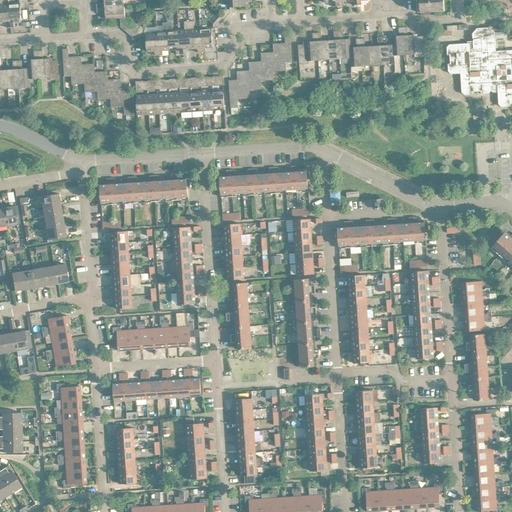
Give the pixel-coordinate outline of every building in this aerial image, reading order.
[(2,0),(0,0),(0,22),(7,23),(7,27),(11,27),(9,3),(3,4),(2,0)] [(419,0),(421,12),(435,11),(435,15),(452,14),(451,0),(419,0)] [(20,3),(9,3),(11,27),(14,27),(14,22),(22,22),(21,7),(20,3)] [(106,19),(121,18),(125,17),(124,6),(97,8),(97,12),(102,12),(106,12),(106,19)] [(221,14),(226,18),(231,11),(231,9),(226,9),(221,14)] [(125,17),(121,18),(121,27),(122,27),(126,30),(134,21),(129,17),(125,17)] [(217,28),(222,21),(218,18),(213,23),(214,28),(217,28)] [(185,29),(179,30),(180,53),(184,53),(184,49),(191,48),(189,20),(184,21),(185,29)] [(194,20),(189,20),(191,48),(198,48),(198,52),(202,52),(200,28),(194,29),(194,20)] [(163,31),(157,31),(159,55),(162,55),(162,50),(169,50),(168,22),(163,22),(163,31)] [(172,22),(168,22),(169,50),(176,49),(177,54),(180,53),(179,30),(173,30),(172,22)] [(133,37),(147,36),(146,32),(147,32),(146,28),(142,28),(138,24),(129,33),(133,37)] [(408,26),(403,27),(405,54),(415,53),(415,56),(424,55),(423,36),(415,37),(415,34),(408,35),(408,31),(408,26)] [(393,36),(393,44),(394,55),(405,54),(403,27),(399,27),(399,31),(400,35),(393,36)] [(511,49),(496,51),(495,32),(489,27),(478,28),(473,33),(473,42),(450,44),(447,47),(448,54),(450,54),(451,63),(448,63),(449,71),(452,73),(461,73),(462,92),(465,94),(472,94),(472,91),(481,91),(481,93),(482,93),(489,93),(491,90),(498,90),(499,104),(502,106),(509,106),(509,103),(511,103),(511,49)] [(211,28),(200,28),(202,52),(205,52),(205,47),(213,47),(211,28)] [(340,58),(351,58),(350,47),(351,47),(350,39),(343,39),(343,35),(343,30),(338,31),(340,58)] [(146,32),(147,36),(147,51),(155,50),(155,55),(159,55),(157,31),(147,32),(146,32)] [(329,59),(340,58),(338,31),(334,31),(334,36),(335,36),(335,40),(328,40),(329,59)] [(308,60),(319,60),(317,32),(312,32),(313,37),(313,41),(306,41),(306,44),(299,44),(300,63),(308,63),(308,60)] [(319,60),(329,59),(328,40),(321,40),(321,36),(322,36),(321,32),(317,32),(319,60)] [(286,43),(278,43),(280,70),(286,70),(286,62),(292,61),(290,34),(286,34),(286,43)] [(378,45),(372,46),(373,65),(384,64),(382,36),(378,37),(378,41),(378,45)] [(386,36),(382,36),(384,64),(395,63),(394,55),(393,44),(387,45),(386,41),(387,41),(386,36)] [(351,58),(351,66),(362,65),(360,38),(356,38),(356,43),(357,43),(357,47),(351,47),(350,47),(351,58)] [(365,38),(360,38),(362,65),(373,65),(372,46),(365,46),(365,42),(365,38)] [(274,52),(266,52),(268,80),(274,79),(274,71),(280,70),(278,43),(274,44),(274,52)] [(72,84),(79,83),(77,56),(69,56),(68,48),(63,48),(65,76),(72,75),(72,84)] [(28,59),(29,68),(30,78),(40,78),(39,50),(34,50),(34,55),(35,55),(35,59),(28,59)] [(43,50),(39,50),(40,78),(51,77),(51,80),(59,79),(58,60),(50,60),(50,58),(43,58),(43,54),(43,50)] [(262,61),(254,62),(256,89),(262,88),(262,80),(268,80),(266,52),(261,53),(262,61)] [(85,91),(92,91),(90,64),(82,64),(81,56),(77,56),(79,83),(85,83),(85,91)] [(14,69),(7,69),(9,88),(19,88),(18,60),(13,60),(13,65),(14,65),(14,69)] [(22,60),(18,60),(19,88),(30,87),(30,78),(29,68),(22,68),(22,64),(22,60)] [(0,61),(0,88),(9,88),(7,69),(1,70),(0,66),(1,66),(0,61)] [(250,70),(242,71),(244,98),(250,98),(249,89),(256,89),(254,62),(249,62),(250,70)] [(99,99),(105,99),(103,71),(95,72),(94,63),(90,64),(92,91),(98,91),(99,99)] [(112,107),(118,106),(116,79),(108,79),(108,71),(103,71),(105,99),(111,98),(112,107)] [(244,98),(242,71),(237,71),(238,79),(230,80),(231,107),(238,107),(237,98),(244,98)] [(116,79),(118,106),(124,106),(125,114),(131,114),(130,86),(121,87),(121,79),(116,79)] [(213,90),(202,91),(203,110),(214,109),(213,90)] [(224,90),(213,90),(214,109),(225,109),(224,90)] [(202,91),(191,92),(192,111),(203,110),(202,91)] [(180,92),(169,93),(171,112),(181,111),(180,92)] [(191,92),(180,92),(181,111),(192,111),(191,92)] [(169,93),(159,94),(160,113),(171,112),(169,93)] [(159,94),(148,95),(149,114),(160,113),(159,94)] [(149,114),(148,95),(137,95),(138,114),(149,114)] [(270,173),(264,174),(265,194),(308,191),(308,180),(311,180),(310,170),(300,171),(300,165),(291,166),(292,172),(278,173),(278,166),(270,167),(270,173)] [(265,194),(264,174),(257,174),(257,168),(248,168),(249,175),(235,175),(235,169),(227,170),(227,176),(217,177),(218,186),(221,186),(221,197),(265,194)] [(150,181),(144,182),(145,202),(189,199),(188,188),(191,188),(190,178),(180,179),(180,173),(171,173),(172,180),(159,181),(158,174),(150,175),(150,181)] [(145,202),(144,182),(137,182),(137,176),(128,176),(129,183),(116,183),(115,177),(111,177),(107,178),(107,184),(97,185),(98,194),(101,194),(102,204),(145,202)] [(41,196),(43,207),(60,204),(59,193),(41,196)] [(27,197),(20,198),(21,206),(26,205),(26,204),(28,202),(27,197)] [(43,207),(45,217),(62,214),(60,204),(43,207)] [(15,205),(4,207),(7,225),(18,223),(15,205)] [(45,217),(47,228),(64,225),(62,214),(45,217)] [(388,224),(381,225),(383,245),(426,242),(426,231),(428,231),(428,222),(418,222),(418,216),(409,217),(410,223),(396,224),(396,218),(388,218),(388,224)] [(293,220),(294,231),(311,230),(311,218),(293,220)] [(383,245),(381,225),(375,225),(374,219),(370,219),(366,220),(366,226),(353,227),(353,220),(349,221),(344,221),(345,227),(335,228),(336,237),(339,237),(339,248),(383,245)] [(223,224),(224,235),(241,234),(241,223),(223,224)] [(64,225),(47,228),(48,239),(66,236),(64,225)] [(173,228),(174,239),(191,238),(190,226),(173,228)] [(294,231),(295,241),(312,240),(311,230),(294,231)] [(491,247),(511,265),(511,234),(510,237),(502,230),(496,237),(498,239),(491,247)] [(110,232),(111,243),(128,242),(128,231),(110,232)] [(224,235),(225,246),(242,245),(241,234),(224,235)] [(174,239),(175,249),(192,248),(191,238),(174,239)] [(295,241),(296,252),(313,251),(312,240),(295,241)] [(111,243),(112,254),(129,253),(128,242),(111,243)] [(225,246),(225,257),(243,256),(242,245),(225,246)] [(175,249),(175,260),(193,259),(192,248),(175,249)] [(296,252),(296,263),(314,262),(313,251),(296,252)] [(112,254),(113,264),(130,263),(129,253),(112,254)] [(225,257),(226,268),(244,267),(243,256),(225,257)] [(175,260),(176,271),(193,270),(193,259),(175,260)] [(314,262),(296,263),(297,274),(314,273),(314,262)] [(113,264),(113,275),(131,274),(130,263),(113,264)] [(66,264),(55,265),(58,283),(69,281),(66,264)] [(55,265),(44,267),(47,285),(58,283),(55,265)] [(44,267),(34,269),(37,287),(47,285),(44,267)] [(244,267),(226,268),(227,279),(244,278),(244,267)] [(34,269),(23,271),(26,289),(37,287),(34,269)] [(176,271),(177,282),(194,281),(193,270),(176,271)] [(411,271),(412,282),(429,281),(428,270),(411,271)] [(26,289),(23,271),(12,273),(15,290),(26,289)] [(383,280),(379,280),(380,285),(386,284),(385,278),(390,277),(389,273),(383,273),(383,280)] [(113,275),(114,286),(131,285),(131,274),(113,275)] [(348,275),(348,287),(366,286),(365,274),(348,275)] [(295,279),(296,301),(300,366),(314,365),(314,358),(320,358),(319,349),(313,350),(312,336),(321,336),(321,328),(312,328),(311,315),(317,315),(316,306),(310,307),(309,293),(315,293),(315,285),(309,285),(308,278),(295,279)] [(177,282),(177,293),(195,291),(194,281),(177,282)] [(412,282),(412,293),(430,292),(429,281),(412,282)] [(462,282),(463,294),(490,293),(490,288),(485,288),(485,289),(482,290),(482,281),(462,282)] [(234,290),(228,290),(228,299),(235,298),(235,312),(227,312),(227,320),(236,320),(237,333),(231,334),(231,342),(237,341),(238,348),(252,348),(247,282),(234,283),(234,290)] [(114,286),(115,297),(132,296),(131,285),(114,286)] [(348,287),(349,297),(366,296),(366,286),(348,287)] [(195,291),(177,293),(178,304),(195,303),(195,291)] [(412,293),(413,304),(430,303),(430,292),(412,293)] [(463,294),(464,306),(483,305),(483,297),(486,297),(486,298),(490,297),(490,293),(463,294)] [(132,296),(115,297),(115,308),(133,307),(132,296)] [(349,297),(350,308),(367,307),(366,296),(349,297)] [(413,304),(414,315),(431,314),(430,303),(413,304)] [(464,306),(464,318),(492,317),(491,312),(487,312),(487,313),(484,313),(483,305),(464,306)] [(350,308),(350,319),(368,318),(367,307),(350,308)] [(414,315),(414,326),(432,324),(431,314),(414,315)] [(42,327),(42,332),(69,327),(67,315),(48,318),(49,327),(46,328),(46,326),(42,327)] [(492,317),(464,318),(465,331),(485,329),(484,321),(488,320),(488,322),(492,321),(492,317)] [(350,319),(351,330),(368,329),(368,318),(350,319)] [(170,319),(165,320),(167,347),(179,346),(177,326),(169,327),(169,324),(170,324),(170,319)] [(162,328),(153,328),(155,348),(167,347),(165,320),(160,320),(160,324),(162,324),(162,328)] [(138,329),(130,330),(131,349),(143,348),(141,321),(136,322),(136,326),(138,326),(138,329)] [(146,321),(141,321),(143,348),(155,348),(153,328),(145,329),(145,325),(146,325),(146,321)] [(186,326),(177,326),(179,346),(191,345),(191,336),(190,329),(194,329),(193,322),(185,322),(186,326)] [(414,326),(415,336),(432,335),(432,324),(414,326)] [(131,349),(130,330),(121,330),(121,326),(113,327),(114,335),(117,334),(118,350),(131,349)] [(51,334),(52,342),(71,339),(69,327),(42,332),(43,337),(48,336),(47,335),(51,334)] [(351,330),(352,340),(369,339),(368,329),(351,330)] [(25,330),(14,332),(17,350),(28,348),(25,330)] [(511,331),(503,342),(511,349),(511,347),(511,331)] [(14,332),(3,334),(6,352),(17,350),(14,332)] [(472,341),(466,342),(467,350),(473,350),(473,356),(474,363),(465,364),(465,372),(474,371),(475,378),(475,384),(469,385),(470,393),(476,393),(476,400),(490,399),(489,388),(485,333),(472,334),(472,341)] [(415,336),(416,347),(433,346),(432,335),(415,336)] [(46,351),(47,355),(73,351),(71,339),(52,342),(53,351),(50,351),(50,350),(46,351)] [(352,340),(353,351),(370,350),(369,339),(352,340)] [(433,346),(416,347),(417,358),(434,357),(433,346)] [(370,350),(353,351),(353,362),(371,361),(370,350)] [(73,351),(47,355),(47,360),(52,359),(52,358),(55,358),(56,366),(76,363),(73,351)] [(35,365),(21,368),(22,374),(36,372),(35,365)] [(189,378),(178,379),(179,396),(190,396),(189,378)] [(200,378),(189,378),(190,396),(201,395),(200,378)] [(178,379),(167,380),(169,397),(179,396),(178,379)] [(167,380),(157,381),(158,398),(169,397),(167,380)] [(146,381),(135,382),(136,399),(147,399),(146,381)] [(157,381),(146,381),(147,399),(158,398),(157,381)] [(135,382),(124,383),(126,400),(136,399),(135,382)] [(61,391),(61,399),(81,398),(80,386),(64,387),(64,383),(57,384),(57,391),(61,391)] [(126,400),(124,383),(113,384),(114,401),(126,400)] [(276,389),(266,390),(267,398),(272,397),(272,396),(277,396),(276,389)] [(355,391),(356,402),(373,401),(373,390),(355,391)] [(305,394),(306,405),(323,404),(322,393),(305,394)] [(54,407),(55,412),(82,410),(81,398),(61,399),(62,408),(59,408),(59,407),(54,407)] [(235,399),(236,410),(253,409),(252,398),(235,399)] [(356,402),(357,413),(374,412),(373,401),(356,402)] [(306,405),(306,416),(324,415),(323,404),(306,405)] [(420,408),(421,419),(438,418),(437,407),(420,408)] [(236,410),(236,421),(254,420),(253,409),(236,410)] [(471,414),(472,427),(491,425),(491,417),(494,417),(494,409),(486,409),(487,413),(471,414)] [(62,415),(63,423),(83,422),(82,410),(55,412),(55,417),(59,416),(59,415),(62,415)] [(0,412),(0,422),(22,422),(21,412),(0,412)] [(357,413),(357,424),(375,422),(374,412),(357,413)] [(306,416),(307,427),(324,426),(324,415),(306,416)] [(494,417),(491,417),(491,425),(499,425),(499,416),(494,417)] [(421,419),(422,430),(439,429),(438,418),(421,419)] [(236,421),(237,432),(254,431),(254,420),(236,421)] [(0,422),(0,432),(22,432),(22,422),(0,422)] [(56,431),(56,436),(83,434),(83,422),(63,423),(64,432),(60,432),(60,431),(56,431)] [(357,424),(358,434),(375,433),(375,422),(357,424)] [(186,424),(187,435),(204,434),(203,423),(186,424)] [(472,427),(472,439),(500,437),(499,432),(495,432),(495,433),(492,434),(491,425),(472,427)] [(307,427),(308,438),(325,437),(324,426),(307,427)] [(116,428),(117,440),(134,438),(133,427),(116,428)] [(422,430),(422,441),(439,440),(439,429),(422,430)] [(237,432),(238,442),(255,441),(254,431),(237,432)] [(0,432),(0,441),(22,441),(22,432),(0,432)] [(358,434),(359,445),(376,444),(375,433),(358,434)] [(64,439),(65,447),(84,446),(83,434),(56,436),(57,441),(61,440),(61,439),(64,439)] [(187,435),(188,446),(205,445),(204,434),(187,435)] [(308,438),(309,449),(326,447),(325,437),(308,438)] [(472,439),(473,450),(493,449),(492,441),(495,441),(496,442),(500,441),(500,437),(472,439)] [(117,440),(118,450),(135,449),(134,438),(117,440)] [(422,441),(423,452),(440,451),(439,440),(422,441)] [(22,441),(0,441),(0,451),(22,451),(22,441)] [(238,442),(239,453),(256,452),(255,441),(238,442)] [(359,445),(360,456),(377,455),(376,444),(359,445)] [(188,446),(188,456),(206,455),(205,445),(188,446)] [(57,455),(58,460),(85,458),(84,446),(65,447),(65,456),(62,456),(62,455),(57,455)] [(309,449),(309,459),(327,458),(326,447),(309,449)] [(118,450),(118,461),(136,460),(135,449),(118,450)] [(473,450),(474,462),(501,461),(501,456),(496,456),(497,457),(493,458),(493,449),(473,450)] [(440,451),(423,452),(424,463),(441,462),(440,451)] [(239,453),(239,464),(257,463),(256,452),(239,453)] [(188,456),(189,467),(206,466),(206,455),(188,456)] [(377,455),(360,456),(360,467),(367,467),(378,466),(377,455)] [(66,463),(66,471),(86,470),(85,458),(58,460),(58,465),(63,464),(62,463),(66,463)] [(327,458),(309,459),(310,470),(327,469),(327,458)] [(118,461),(119,472),(136,471),(136,460),(118,461)] [(474,462),(475,474),(494,473),(494,465),(497,465),(497,466),(502,465),(501,461),(474,462)] [(257,463),(239,464),(240,475),(244,475),(245,483),(262,482),(261,473),(257,473),(257,463)] [(9,465),(0,470),(13,491),(22,486),(9,465)] [(206,466),(189,467),(190,478),(207,477),(206,466)] [(0,470),(0,469),(0,488),(5,496),(13,491),(0,470)] [(86,470),(66,471),(67,479),(63,480),(64,488),(71,487),(71,483),(75,483),(87,482),(86,470)] [(136,471),(119,472),(120,483),(137,482),(136,471)] [(475,474),(476,486),(503,485),(502,480),(498,480),(498,481),(495,481),(494,473),(475,474)] [(419,480),(414,481),(416,508),(428,507),(426,487),(418,488),(418,485),(419,485),(419,480)] [(411,488),(402,489),(404,509),(416,508),(414,481),(409,481),(409,485),(411,485),(411,488)] [(387,490),(379,491),(380,510),(392,509),(390,482),(385,482),(385,487),(387,487),(387,490)] [(395,482),(390,482),(392,509),(404,509),(402,489),(394,490),(394,486),(395,486),(395,482)] [(435,487),(426,487),(428,507),(440,506),(439,490),(443,490),(442,483),(434,483),(435,487)] [(476,486),(476,498),(496,497),(495,489),(499,488),(499,490),(503,489),(503,485),(476,486)] [(380,510),(379,491),(370,491),(370,487),(362,488),(363,495),(366,495),(367,511),(380,510)] [(294,496),(285,497),(286,511),(298,511),(297,488),(292,489),(292,493),(294,493),(294,496)] [(302,488),(297,488),(298,511),(310,511),(309,495),(301,496),(301,493),(302,492),(302,488)] [(270,498),(262,498),(262,511),(274,511),(273,490),(268,490),(268,495),(270,495),(270,498)] [(278,490),(273,490),(274,511),(286,511),(285,497),(277,497),(277,494),(278,494),(278,490)] [(318,495),(309,495),(310,511),(323,511),(322,498),(326,498),(325,490),(317,491),(318,495)] [(262,511),(262,498),(253,499),(253,495),(245,496),(246,503),(249,503),(249,511),(262,511)] [(177,504),(168,505),(168,511),(180,511),(180,496),(175,497),(175,501),(176,501),(177,504)] [(185,496),(180,496),(180,511),(192,511),(192,503),(184,504),(184,500),(185,500),(185,496)] [(161,497),(156,498),(156,511),(168,511),(168,505),(160,505),(160,502),(161,502),(161,497)] [(496,497),(476,498),(477,511),(493,510),(493,511),(500,511),(500,505),(497,505),(496,497)] [(153,506),(144,506),(144,511),(156,511),(156,498),(151,498),(151,503),(152,502),(153,506)] [(200,503),(192,503),(192,511),(205,511),(205,506),(209,506),(208,498),(200,499),(200,503)] [(144,511),(144,506),(136,507),(136,503),(128,503),(128,511),(132,511),(144,511)]
